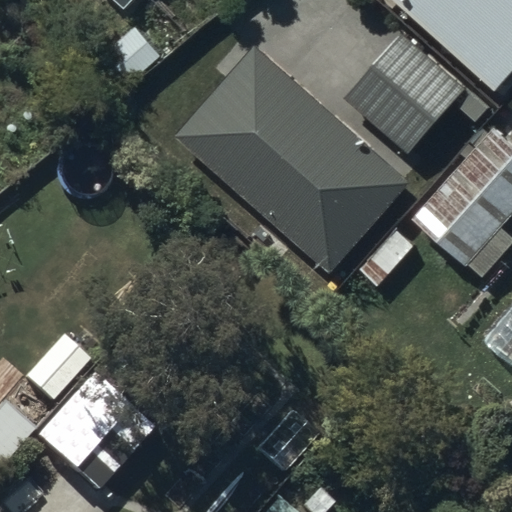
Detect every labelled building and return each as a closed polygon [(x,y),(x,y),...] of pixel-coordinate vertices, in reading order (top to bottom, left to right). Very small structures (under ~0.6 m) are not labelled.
[(511,0),(396,0),(498,93),(511,76),(511,0)] [(164,55),(136,25),(98,60),(126,91),(164,55)] [(469,90),(404,33),(347,99),(412,155),(469,90)] [(413,183),(257,44),(176,137),(265,218),(253,232),(280,258),(294,241),(334,275),(413,183)] [(511,218),(511,137),(496,123),(411,216),(466,267),(469,264),(484,278),(511,246),(511,234),(504,227),(511,218)] [(94,375),(37,440),(102,495),(158,431),(94,375)] [(2,403),(0,405),(0,468),(33,431),(2,403)] [(292,511),(275,497),(261,511),(292,511)]
